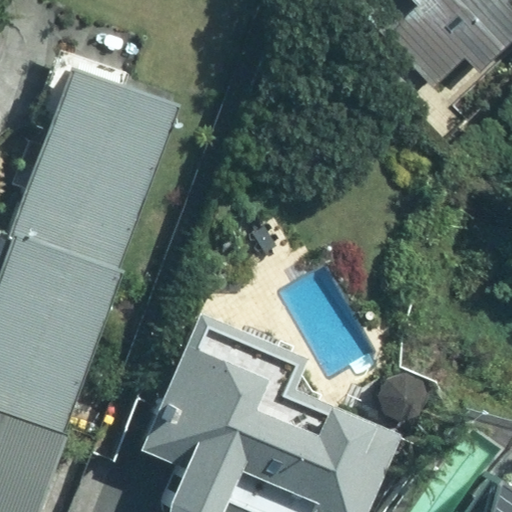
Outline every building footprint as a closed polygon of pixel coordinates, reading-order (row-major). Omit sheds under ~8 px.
[(353,0),(429,80),(460,52),(473,66),(511,30),(511,1),(511,0),(353,0)] [(0,511),(27,511),(173,93),(65,56),(0,244),(0,511)] [(174,458),(158,494),(160,506),(163,511),(233,511),(234,511),(235,511),(360,511),(398,423),(289,377),(302,346),(193,299),(133,441),(174,458)] [(431,382),(387,359),(365,402),(409,425),(431,382)] [(511,511),(511,480),(486,464),(452,511),(511,511)]
